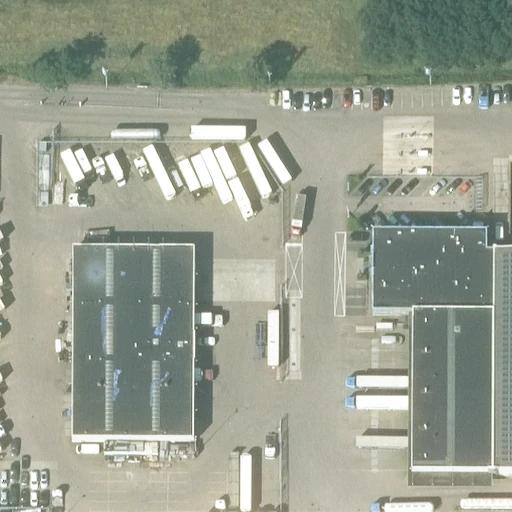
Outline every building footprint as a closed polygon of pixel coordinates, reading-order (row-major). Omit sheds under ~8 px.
[(281,190),(233,143),(213,163),(195,146),(186,154),(176,145),(166,154),(163,151),(154,161),(193,199),(204,189),(214,198),(223,188),(242,207),(262,186),(273,198),(281,190)] [(173,199),(181,192),(143,152),(135,159),(173,199)] [(159,193),(121,153),(114,159),(152,199),(159,193)] [(373,235),(373,317),(409,317),(409,332),(409,352),(408,492),(492,493),(492,479),(498,479),(498,477),(511,477),(511,255),(497,256),(497,254),(493,254),(493,255),(487,255),(487,236),(373,235)] [(74,251),(73,443),(194,444),(195,252),(74,251)] [(330,373),(362,372),(361,341),(330,341),(330,373)] [(372,342),(372,352),(394,354),(395,343),(372,342)] [(374,363),(374,372),(394,372),(394,364),(374,363)] [(371,443),(371,471),(393,471),(394,443),(371,443)]
